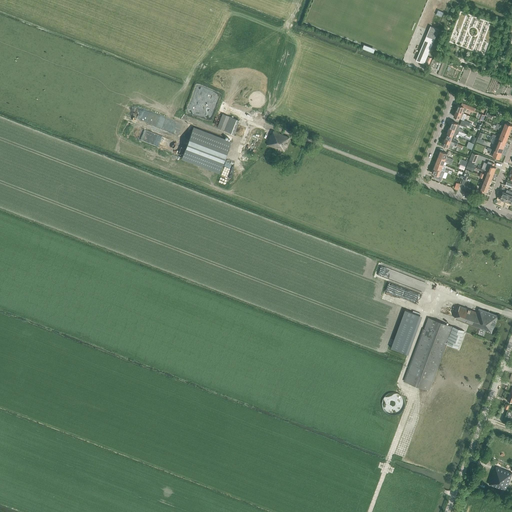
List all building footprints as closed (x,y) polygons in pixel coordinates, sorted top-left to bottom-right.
[(431,26),(424,41),(416,60),(424,64),(439,29),(431,26)] [(495,94),(503,94),(503,89),(502,89),(502,82),(494,82),(494,83),(491,83),(491,91),(495,91),(495,94)] [(459,104),(456,110),(464,113),(466,108),(474,111),(475,108),(462,103),(461,105),(459,104)] [(464,113),(456,110),(454,116),(460,118),(462,119),(464,113)] [(230,116),(223,113),(218,126),(225,129),(230,116)] [(240,119),(230,116),(225,130),(234,133),(240,119)] [(460,125),(457,124),(452,122),(450,127),(462,132),(463,130),(459,128),(460,125)] [(500,127),(503,128),(510,131),(511,127),(511,125),(506,123),(504,126),(497,123),(496,126),(500,127)] [(218,170),(230,140),(192,126),(181,156),(218,170)] [(467,134),(462,132),(450,127),(448,133),(453,135),(454,132),(466,137),(467,134)] [(501,134),(508,137),(510,131),(503,128),(501,134)] [(267,145),(276,148),(284,151),(290,137),(273,131),(272,135),(271,135),(267,145)] [(445,139),(457,144),(457,143),(458,141),(454,140),(455,136),(453,135),(448,133),(445,139)] [(508,137),(501,134),(499,139),(506,142),(508,137)] [(497,145),(504,147),(506,142),(499,139),(496,138),(494,144),(497,145)] [(445,139),(443,145),(449,147),(452,149),(454,145),(456,146),(456,147),(462,149),(463,146),(457,143),(457,144),(445,139)] [(495,150),(502,153),(504,147),(497,145),(495,150)] [(502,153),(495,150),(493,156),(500,159),(502,153)] [(452,162),(453,160),(447,157),(448,153),(441,151),(439,156),(446,159),(445,160),(449,161),(449,160),(452,162)] [(473,153),(470,160),(476,162),(478,155),(473,153)] [(436,162),(444,165),(445,160),(446,159),(439,156),(436,162)] [(488,171),(494,173),(496,168),(494,167),(495,164),(488,161),(485,170),(488,171)] [(434,167),(442,170),(444,165),(436,162),(434,167)] [(445,171),(442,170),(434,167),(432,173),(435,174),(434,178),(441,181),(445,171)] [(488,171),(487,175),(484,173),(484,174),(481,173),(480,175),(492,179),(494,173),(488,171)] [(484,183),(490,185),(492,179),(480,175),(479,177),(482,178),(482,179),(485,180),(484,183)] [(490,185),(484,183),(481,191),(484,193),(485,190),(487,191),(490,185)] [(500,199),(506,201),(510,191),(507,190),(506,193),(503,192),(500,199)] [(391,290),(397,290),(398,284),(390,283),(389,293),(391,293),(391,290)] [(460,306),(455,318),(492,332),(498,316),(480,309),(478,313),(460,306)] [(420,315),(405,310),(391,348),(406,354),(420,315)] [(429,391),(435,373),(452,327),(429,318),(411,365),(405,382),(429,391)] [(458,348),(464,331),(453,327),(447,344),(458,348)] [(511,473),(496,467),(495,471),(494,471),(489,484),(506,491),(511,474),(511,473)]
